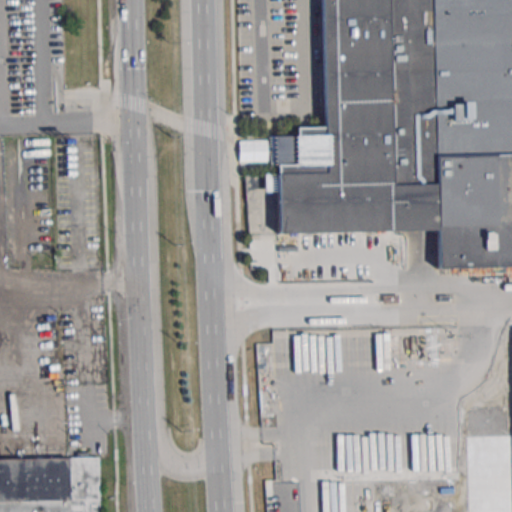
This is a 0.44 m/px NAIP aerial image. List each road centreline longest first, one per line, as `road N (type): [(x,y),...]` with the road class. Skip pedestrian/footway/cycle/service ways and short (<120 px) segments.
road 1 (primary): [(135,188),(152,252),(165,457),(187,468),(217,466)]
road 2 (primary): [(133,118),(146,425)]
road 3 (primary): [(219,511),(208,311)]
road 4 (primary): [(208,311),(201,125)]
road 5 (primary): [(201,125),(196,0)]
